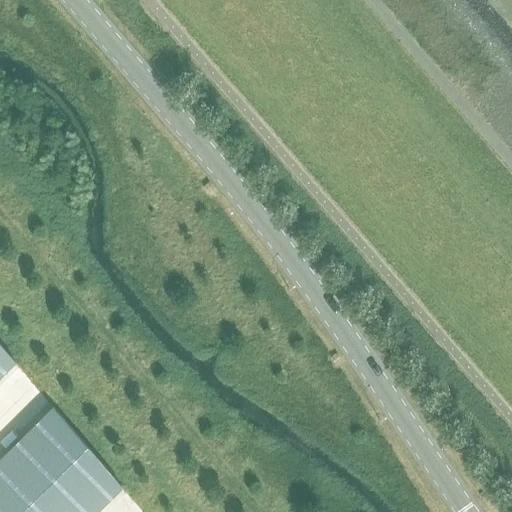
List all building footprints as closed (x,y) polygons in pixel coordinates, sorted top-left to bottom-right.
[(0,345),(0,374),(14,361),(0,345)] [(26,433),(63,470),(87,446),(52,406),(26,433)] [(42,491),(63,470),(26,433),(5,454),(42,491)] [(63,470),(100,507),(121,486),(87,446),(63,470)] [(42,491),(5,454),(0,458),(0,490),(21,511),(42,491)] [(63,511),(94,511),(100,507),(63,470),(42,491),(63,511)] [(0,490),(0,511),(20,511),(21,511),(0,490)] [(21,511),(63,511),(42,491),(21,511)]
